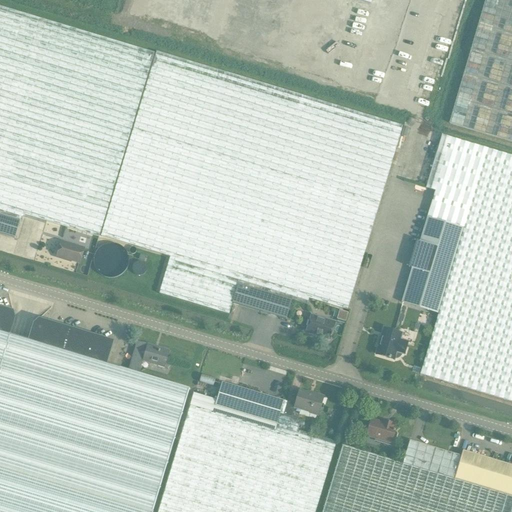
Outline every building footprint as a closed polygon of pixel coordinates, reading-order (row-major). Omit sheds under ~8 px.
[(142,28),(141,30),(173,39),(174,38),(173,38),(184,0),(151,0),(143,28),(142,28)] [(188,42),(187,43),(219,53),(220,51),(219,51),(234,0),(200,0),(188,42)] [(234,55),(233,57),(265,67),(266,65),(265,65),(284,0),(251,0),(234,56),(234,55)] [(280,69),(279,71),(311,80),(312,79),(311,79),(334,0),(301,0),(280,69)] [(326,83),(325,84),(357,94),(358,93),(357,92),(384,0),(351,0),(326,83)] [(372,97),(371,98),(403,108),(404,106),(403,106),(434,0),(401,0),(372,97)] [(511,0),(486,0),(450,124),(511,141),(511,0)] [(205,67),(156,52),(0,6),(0,208),(22,216),(101,236),(171,257),(236,277),(234,284),(238,285),(292,301),(307,306),(309,300),(347,311),(403,126),(205,67)] [(440,315),(422,376),(511,402),(511,156),(444,136),(428,189),(437,192),(474,203),(440,315)] [(413,269),(403,304),(440,315),(474,203),(437,192),(429,217),(421,242),(418,241),(410,268),(413,269)] [(0,234),(15,239),(22,216),(0,208),(0,234)] [(58,258),(81,265),(85,250),(62,243),(58,258)] [(286,321),(292,301),(238,285),(232,304),(286,321)] [(0,306),(0,332),(9,336),(15,317),(13,311),(0,306)] [(311,316),(307,332),(320,336),(319,338),(330,341),(335,324),(311,316)] [(33,324),(28,341),(107,365),(114,341),(39,319),(33,324)] [(380,347),(377,356),(393,361),(393,360),(395,360),(397,360),(399,359),(400,358),(402,357),(402,355),(403,354),(404,354),(408,344),(399,341),(401,335),(385,330),(382,338),(380,338),(378,346),(380,347)] [(151,511),(188,389),(107,365),(28,341),(9,336),(0,332),(0,511),(151,511)] [(159,350),(149,347),(149,344),(138,341),(129,370),(140,374),(144,362),(165,369),(171,352),(160,349),(159,350)] [(223,384),(218,400),(214,413),(275,432),(277,425),(284,403),(223,384)] [(318,416),(324,398),(300,391),(295,405),(287,403),(283,416),(292,418),(295,409),(318,416)] [(315,511),(336,442),(277,425),(275,432),(214,413),(218,400),(193,393),(157,511),(315,511)] [(382,424),(371,421),(366,437),(391,444),(393,440),(395,441),(396,440),(398,435),(397,434),(395,433),(396,429),(394,428),(395,426),(382,422),(382,424)] [(410,442),(403,465),(511,498),(511,467),(463,452),(462,458),(410,442)] [(322,511),(511,511),(511,498),(403,465),(342,447),(322,511)]
